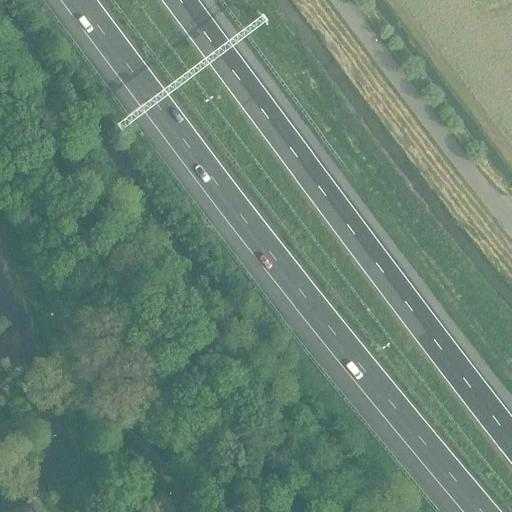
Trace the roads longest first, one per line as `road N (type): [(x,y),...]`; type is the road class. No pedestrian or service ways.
road 1 (motorway): [(80,0),(486,511)]
road 2 (motorway): [(511,439),(179,0)]
road 3 (unclassified): [(511,226),(339,0)]
